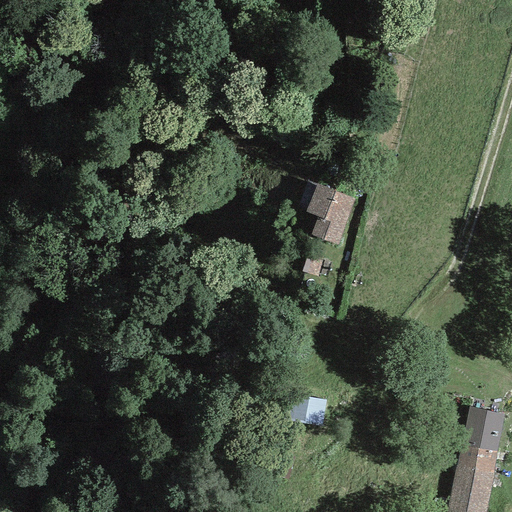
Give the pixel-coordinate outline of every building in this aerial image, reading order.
[(307,181),(297,207),(306,211),(305,213),(317,217),(310,235),(337,246),(355,199),(307,181)] [(317,276),(322,261),(307,256),(302,271),(317,276)] [(322,426),(326,400),(291,395),(287,421),(322,426)] [(497,452),(503,415),(469,407),(461,446),(497,452)] [(497,452),(461,446),(456,466),(493,472),(497,452)] [(485,511),(491,486),(493,472),(456,466),(446,511),(485,511)] [(289,480),(291,469),(281,467),(279,478),(289,480)]
